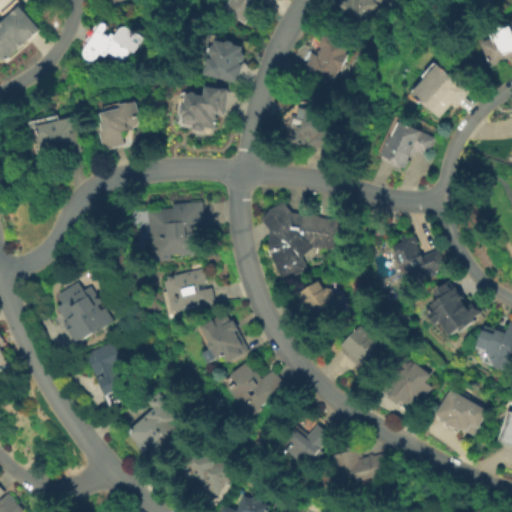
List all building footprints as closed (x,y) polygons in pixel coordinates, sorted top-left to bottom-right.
[(0,15),(19,0),(21,0),(44,28),(10,59),(0,59),(0,15)] [(253,12),(254,13),(248,22),(228,9),(234,0),(264,0),(264,1),(262,0),(260,0),(259,3),(263,6),(258,12),(254,10),(253,12)] [(380,0),(355,27),(346,19),(347,19),(334,9),(336,8),(332,5),(337,0),(380,0)] [(88,49),(89,48),(87,47),(87,45),(86,43),(87,42),(100,24),(102,24),(104,24),(105,25),(108,21),(109,21),(111,21),(113,23),(113,24),(110,32),(114,35),(117,31),(120,34),(125,27),(127,25),(131,25),(133,25),(147,36),(137,52),(133,50),(126,61),(113,51),(109,56),(105,53),(102,58),(100,59),(94,60),(92,60),(91,59),(89,57),(88,55),(87,53),(87,51),(88,49)] [(483,35),(492,32),(493,27),(495,27),(499,29),(511,24),(511,57),(509,59),(508,57),(502,60),(503,62),(488,68),(475,43),(485,39),(483,35)] [(309,54),(312,55),(315,48),(312,46),(317,34),(347,45),(343,53),(346,54),(338,71),(337,71),(331,86),(302,74),(309,54)] [(207,73),(213,55),(216,56),(217,55),(214,50),(215,45),(220,42),(221,38),(231,40),(233,39),(238,40),(240,43),(248,45),(247,50),(249,54),(248,59),(244,61),(248,61),(242,82),(207,73)] [(404,96),(419,78),(417,77),(429,63),(431,65),(432,64),(452,78),(462,87),(463,86),(469,91),(455,107),(451,103),(437,119),(404,96)] [(232,88),(228,114),(220,113),(220,116),(218,128),(207,127),(206,131),(194,129),(195,124),(186,122),(187,114),(185,113),(187,103),(190,103),(193,91),(210,93),(212,84),(232,88)] [(109,148),(104,130),(108,129),(106,121),(108,121),(105,112),(126,106),(125,103),(140,99),(144,119),(140,125),(128,129),(127,146),(109,148)] [(330,150),(288,142),(290,129),(285,128),(287,115),(293,116),(294,107),(307,109),(309,101),(340,108),(330,150)] [(77,116),(86,150),(65,155),(64,152),(48,156),(40,125),(77,116)] [(384,161),(385,159),(378,156),(395,122),(398,123),(399,121),(436,139),(427,158),(412,151),(409,157),(407,156),(405,160),(407,161),(403,169),(399,168),(398,170),(390,166),(390,164),(384,161)] [(209,225),(196,226),(197,232),(203,232),(203,234),(204,234),(205,251),(204,251),(205,252),(200,252),(200,254),(185,255),(185,254),(175,255),(176,260),(159,261),(159,253),(155,254),(154,239),(156,239),(153,209),(178,206),(178,203),(207,200),(209,225)] [(259,219),(282,202),(290,213),(317,216),(317,217),(344,221),(341,251),(312,248),(301,257),(306,270),(281,282),(266,246),(267,230),(259,219)] [(438,249),(445,267),(404,283),(400,273),(398,274),(389,247),(400,242),(399,239),(412,234),(413,238),(415,237),(417,244),(416,245),(420,256),(438,249)] [(171,276),(208,267),(210,279),(209,282),(210,288),(215,287),(219,303),(186,311),(187,316),(173,319),(167,291),(171,290),(169,280),(172,279),(171,276)] [(450,275),(468,294),(466,297),(469,301),(474,298),(477,302),(480,300),(484,305),(483,307),(484,308),(459,328),(457,326),(447,332),(436,318),(431,321),(424,312),(432,307),(428,301),(437,294),(431,287),(450,275)] [(287,299),(320,279),(325,288),(328,287),(331,288),(334,292),(333,296),(337,304),(315,316),(309,307),(296,315),(287,299)] [(63,294),(84,281),(90,290),(97,285),(107,302),(103,305),(106,309),(109,307),(119,321),(83,344),(69,322),(73,319),(71,317),(64,307),(69,303),(63,294)] [(235,321),(238,319),(255,351),(236,362),(232,355),(226,358),(225,357),(215,363),(208,352),(215,349),(203,329),(207,327),(206,326),(217,320),(216,318),(229,311),(235,321)] [(474,348),(480,330),(482,330),(484,325),(497,329),(498,326),(506,329),(511,320),(511,373),(492,367),(492,366),(481,363),(477,352),(477,349),(474,348)] [(362,325),(372,335),(374,334),(387,347),(385,349),(391,355),(372,374),(360,362),(356,367),(336,347),(362,325)] [(0,327),(2,332),(3,332),(8,344),(4,346),(13,362),(12,363),(13,366),(0,373),(0,327)] [(114,405),(101,377),(108,375),(107,373),(102,375),(92,353),(117,340),(128,363),(123,366),(123,367),(128,365),(142,391),(127,398),(128,400),(120,404),(119,402),(114,405)] [(396,402),(392,406),(383,399),(385,396),(378,391),(403,356),(429,376),(423,383),(431,388),(416,408),(411,405),(410,406),(405,402),(402,406),(396,402)] [(250,408),(233,387),(241,381),(235,375),(251,361),(260,372),(261,371),(267,378),(278,369),(293,387),(270,406),(271,408),(257,420),(248,409),(250,408)] [(456,431),(455,434),(436,423),(438,421),(429,417),(446,390),(483,412),(477,423),(480,424),(472,437),(463,432),(462,434),(456,431)] [(132,431),(157,409),(151,401),(162,392),(197,434),(163,464),(153,452),(150,455),(133,436),(134,435),(132,431)] [(511,445),(499,442),(498,441),(498,439),(508,409),(511,410),(511,445)] [(288,445),(302,427),(313,436),(323,423),(338,435),(327,449),(331,452),(323,461),(314,454),(308,461),(288,445)] [(364,442),(367,456),(364,457),(364,458),(372,456),(372,454),(376,453),(377,455),(386,453),(388,458),(395,457),(397,465),(394,466),(395,468),(392,469),(393,471),(388,472),(389,478),(379,480),(378,478),(369,480),(369,477),(363,479),(362,474),(351,476),(345,473),(341,454),(346,453),(345,447),(348,443),(361,440),(363,442),(364,442)] [(223,495),(205,485),(206,483),(195,476),(192,478),(187,475),(184,468),(197,447),(209,454),(209,453),(232,466),(231,469),(237,471),(223,495)] [(0,511),(0,482),(9,491),(5,496),(6,498),(12,492),(19,499),(18,500),(29,511),(28,511),(0,511)] [(225,511),(228,505),(243,510),(248,495),(256,498),(257,497),(259,496),(263,497),(265,500),(264,501),(274,505),(271,511),(225,511)]
